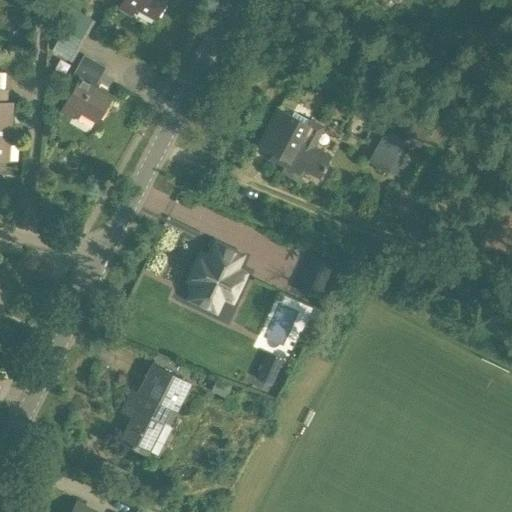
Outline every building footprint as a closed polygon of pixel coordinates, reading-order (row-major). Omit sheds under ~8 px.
[(121,0),(119,4),(131,12),(135,5),(154,16),(163,0),(121,0)] [(70,60),(93,20),(71,8),(61,26),(64,28),(52,50),(70,60)] [(99,75),(104,66),(84,54),(71,75),(77,79),(61,107),(74,115),(78,107),(97,118),(111,94),(90,82),(95,73),(99,75)] [(9,142),(12,101),(7,101),(8,88),(0,87),(0,158),(2,159),(4,142),(9,142)] [(289,115),(276,108),(257,143),(287,159),(281,170),(297,180),(304,168),(317,175),(328,155),(310,146),(320,127),(291,111),(289,115)] [(421,148),(430,129),(413,121),(404,139),(385,129),(369,161),(389,171),(390,170),(406,178),(414,162),(416,163),(423,149),(421,148)] [(398,196),(387,212),(394,216),(405,201),(398,196)] [(212,291),(231,300),(244,273),(234,269),(241,254),(214,241),(207,256),(200,252),(187,279),(194,283),(191,290),(194,292),(191,299),(205,306),(212,291)] [(318,299),(332,265),(312,257),(298,291),(318,299)] [(276,297),(272,336),(304,340),(309,301),(276,297)] [(269,383),(277,364),(264,358),(256,377),(269,383)] [(119,439),(145,452),(147,450),(156,454),(171,426),(167,424),(188,383),(151,364),(138,389),(133,386),(123,405),(134,410),(119,439)] [(225,397),(232,383),(217,376),(211,391),(225,397)] [(136,511),(135,511),(84,511),(83,511),(86,506),(76,501),(70,511),(136,511)]
